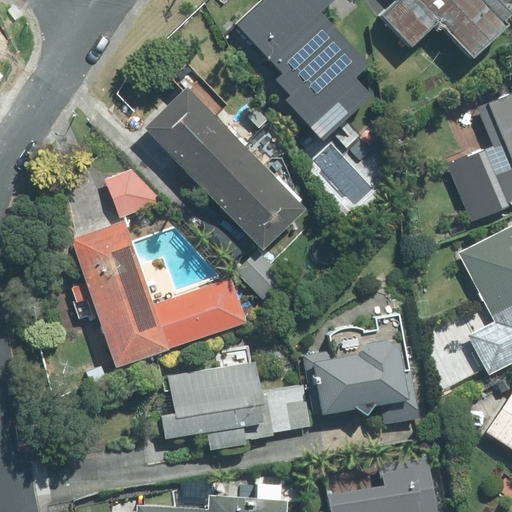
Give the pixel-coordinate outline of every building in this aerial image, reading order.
[(340,43),(300,0),(219,0),(297,83),(340,43)] [(488,0),(367,0),(389,24),(414,0),(448,38),(488,0)] [(511,60),(458,81),(473,123),(431,136),(451,190),(511,167),(511,60)] [(279,184),(164,62),(116,108),(230,229),(279,184)] [(128,166),(101,177),(117,218),(125,214),(161,199),(128,166)] [(511,319),(511,186),(438,225),(475,295),(446,310),(464,345),(511,319)] [(69,293),(248,316),(257,248),(78,225),(69,293)] [(342,317),(290,326),(302,392),(360,382),(363,395),(398,389),(382,296),(340,303),(342,317)] [(233,338),(153,354),(145,355),(149,370),(155,389),(142,393),(147,413),(215,400),(211,385),(233,380),(229,366),(239,364),(233,338)] [(511,360),(502,354),(467,406),(511,435),(511,360)] [(355,460),(300,471),(308,511),(343,511),(400,501),(397,493),(418,488),(397,432),(351,441),(355,460)] [(194,484),(117,479),(114,511),(264,511),(265,478),(259,477),(260,458),(235,456),(235,474),(195,471),(194,484)]
